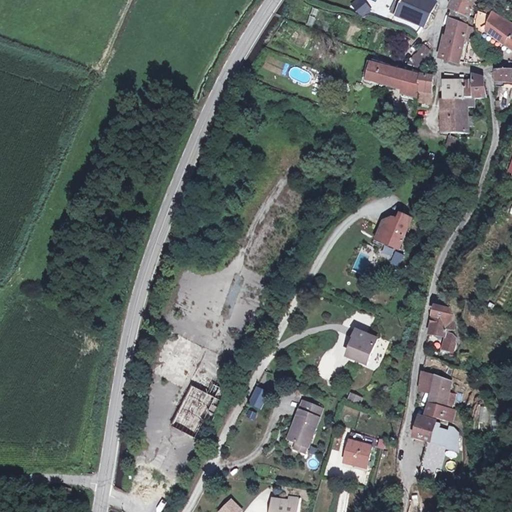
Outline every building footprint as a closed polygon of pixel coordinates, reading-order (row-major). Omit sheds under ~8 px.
[(361,0),(359,0),(353,5),(363,17),(370,11),(361,0)] [(407,0),(399,19),(426,29),(439,5),(421,0),(420,0),(407,0)] [(473,14),(477,0),(455,0),(453,9),(457,10),(473,14)] [(473,14),(457,10),(454,21),(471,25),(473,14)] [(511,51),(511,26),(510,25),(494,19),(492,22),(488,38),(511,51)] [(481,35),(482,39),(488,38),(492,22),(483,20),(481,35)] [(444,59),(460,64),(469,29),(471,25),(454,21),(444,59)] [(431,51),(426,45),(411,65),(429,72),(431,51)] [(395,86),(398,72),(393,71),(393,69),(386,66),(388,60),(376,56),(372,64),(368,81),(395,86)] [(511,71),(495,72),(495,82),(498,87),(505,88),(507,83),(511,83),(511,71)] [(395,86),(404,87),(406,74),(398,72),(395,86)] [(455,84),(456,75),(448,73),(444,74),(446,84),(455,84)] [(403,94),(421,97),(423,77),(406,74),(404,87),(403,94)] [(432,98),(434,76),(423,74),(423,77),(421,97),(421,104),(432,105),(432,98)] [(470,117),(470,99),(466,98),(455,98),(446,99),(447,133),(469,133),(470,126),(475,126),(475,117),(470,117)] [(383,243),(400,249),(411,217),(400,213),(398,220),(393,222),(392,218),(383,222),(387,231),(383,243)] [(452,308),(441,305),(436,333),(452,338),(450,350),(462,353),(465,339),(454,335),(458,313),(451,311),(452,308)] [(185,388),(204,346),(171,331),(152,372),(185,388)] [(378,338),(357,331),(354,339),(358,340),(352,359),(370,364),(378,338)] [(476,364),(470,362),(467,371),(474,373),(476,364)] [(459,384),(427,376),(423,393),(439,398),(432,420),(458,428),(463,414),(453,410),(453,406),(456,395),(459,384)] [(207,442),(232,390),(217,383),(212,394),(196,387),(177,428),(207,442)] [(465,397),(456,395),(453,406),(462,409),(465,397)] [(360,400),(351,398),(349,404),(358,406),(360,400)] [(251,419),(261,422),(267,408),(257,404),(251,419)] [(308,450),(319,421),(322,411),(304,404),(300,414),(289,442),(296,445),(306,449),(308,450)] [(426,424),(421,443),(436,447),(430,472),(446,476),(451,450),(462,453),(463,439),(460,435),(454,433),(440,429),(441,427),(426,424)] [(373,446),(352,441),(347,464),(368,468),(373,446)] [(304,454),(306,449),(296,445),(294,450),(304,454)] [(66,488),(64,496),(74,498),(75,490),(66,488)] [(274,503),(274,507),(299,510),(300,501),(291,500),(290,505),(274,503)]
